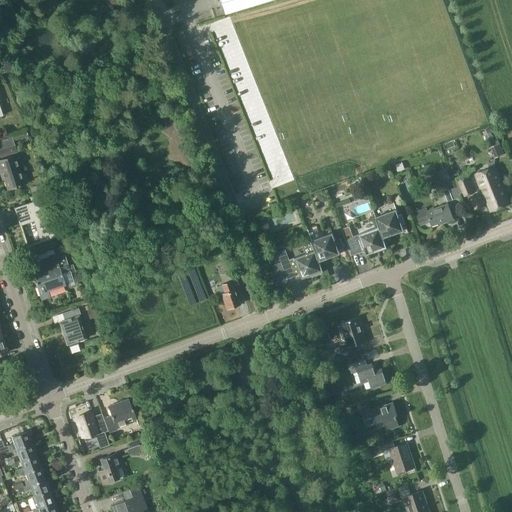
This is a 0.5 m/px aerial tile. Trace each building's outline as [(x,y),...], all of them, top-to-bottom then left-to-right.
[(272,0),(237,0),(241,10),(272,0)] [(0,140),(0,156),(0,157),(17,152),(13,142),(28,136),(26,130),(11,135),(12,137),(0,140)] [(24,174),(21,175),(15,156),(0,160),(0,170),(1,173),(3,173),(8,190),(27,184),(24,174)] [(509,204),(494,167),(475,174),(490,211),(509,204)] [(419,177),(424,192),(439,187),(434,172),(419,177)] [(457,181),(454,182),(459,194),(463,193),(464,196),(464,197),(474,193),(467,176),(457,180),(457,181)] [(447,183),(442,185),(442,186),(444,191),(443,192),(447,202),(452,200),(453,199),(450,189),(449,189),(447,183)] [(43,198),(14,208),(19,224),(32,220),(39,241),(55,236),(43,198)] [(446,204),(427,211),(426,208),(415,212),(420,226),(429,222),(431,226),(443,221),(444,223),(452,220),(446,204)] [(402,214),(398,215),(396,210),(376,217),(380,228),(384,238),(404,231),(402,224),(405,223),(402,214)] [(262,223),(257,225),(260,233),(265,231),(262,223)] [(384,238),(380,228),(353,237),(349,227),(342,230),(351,256),(364,252),(366,256),(388,248),(384,238)] [(324,237),(312,241),(320,262),(340,254),(338,249),(344,247),(342,239),(336,241),(331,228),(322,231),(324,237)] [(320,262),(312,241),(316,251),(290,261),(286,250),(279,253),(288,280),(301,275),(303,279),(324,272),(320,262)] [(73,264),(68,265),(65,255),(56,258),(55,258),(45,261),(45,263),(32,267),(30,268),(32,273),(36,282),(35,283),(41,300),(49,297),(47,290),(64,284),(64,283),(67,282),(69,287),(75,284),(71,272),(75,271),(73,264)] [(222,266),(218,268),(220,273),(225,271),(226,273),(232,271),(227,258),(220,261),(222,266)] [(83,284),(87,279),(85,274),(79,273),(76,278),(77,283),(83,284)] [(224,293),(221,294),(226,309),(239,304),(234,289),(233,290),(230,282),(221,285),(224,293)] [(83,300),(92,298),(91,294),(87,295),(85,287),(80,288),(83,300)] [(77,341),(86,339),(78,316),(81,315),(78,308),(62,313),(64,320),(59,322),(66,345),(69,344),(69,347),(77,344),(77,341)] [(359,317),(340,323),(348,347),(340,349),(339,348),(328,351),(332,364),(343,361),(342,360),(356,355),(353,346),(366,342),(361,326),(362,325),(359,317)] [(357,371),(361,383),(369,381),(371,388),(387,383),(382,368),(374,370),(372,363),(367,364),(364,357),(348,363),(352,373),(357,371)] [(113,415),(105,417),(110,432),(118,429),(118,428),(131,424),(130,422),(138,419),(134,407),(133,407),(130,398),(109,405),(113,415)] [(366,426),(384,420),(387,430),(398,426),(395,418),(396,417),(396,415),(398,415),(393,402),(371,409),(368,401),(356,405),(359,414),(362,413),(366,426)] [(83,415),(74,418),(81,438),(84,437),(94,433),(96,437),(100,448),(109,445),(104,431),(108,430),(107,428),(105,422),(97,425),(94,416),(93,412),(92,412),(83,415)] [(0,455),(18,449),(31,444),(29,438),(30,438),(28,432),(26,432),(26,431),(13,436),(15,443),(4,447),(2,441),(0,441),(0,455)] [(382,452),(390,449),(398,473),(415,467),(407,443),(395,447),(393,441),(380,445),(382,452)] [(147,442),(139,445),(143,454),(143,456),(151,453),(147,442)] [(31,444),(18,449),(22,460),(35,455),(33,450),(34,450),(32,444),(31,444)] [(139,445),(128,448),(128,454),(143,454),(139,445)] [(105,468),(99,470),(104,483),(120,478),(117,468),(122,466),(118,452),(102,458),(105,468)] [(22,460),(24,466),(18,469),(20,474),(26,472),(39,467),(37,462),(38,461),(36,456),(35,456),(35,455),(22,460)] [(31,483),(31,484),(44,479),(42,474),(43,473),(41,467),(39,468),(39,467),(26,472),(31,483)] [(31,484),(31,483),(25,485),(18,488),(20,492),(26,490),(32,488),(35,495),(31,496),(31,497),(48,490),(48,489),(49,489),(47,483),(46,484),(44,479),(31,484)] [(127,500),(111,505),(113,511),(148,511),(142,493),(146,492),(145,489),(141,490),(139,485),(123,490),(127,500)] [(386,492),(385,492),(388,499),(389,504),(402,500),(398,488),(386,492)] [(50,495),(48,490),(31,497),(35,508),(36,509),(53,502),(52,501),(53,501),(51,495),(50,495)] [(411,496),(403,498),(404,500),(407,511),(410,510),(410,511),(427,511),(424,501),(426,500),(423,492),(411,496)] [(35,508),(30,510),(26,511),(57,511),(56,507),(55,507),(53,502),(36,509),(35,508)]
